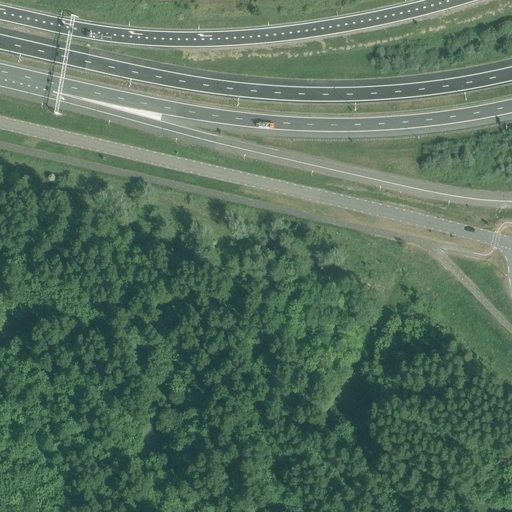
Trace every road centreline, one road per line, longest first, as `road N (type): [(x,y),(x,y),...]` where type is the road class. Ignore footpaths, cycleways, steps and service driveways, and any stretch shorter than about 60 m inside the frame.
road 1 (unclassified): [(511,244),(0,123)]
road 2 (motorway): [(511,73),(410,90),(300,93),(146,74),(0,41)]
road 3 (motorway): [(54,83),(215,141),(435,191),(511,199)]
road 4 (motorway): [(54,83),(269,122),(417,121),(511,105)]
road 5 (primary): [(453,0),(226,40),(110,35),(0,12)]
